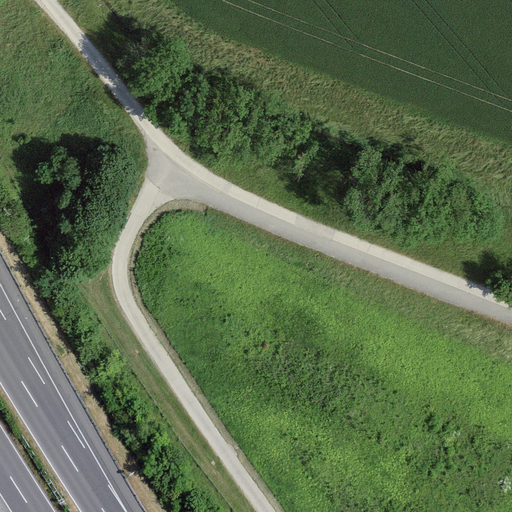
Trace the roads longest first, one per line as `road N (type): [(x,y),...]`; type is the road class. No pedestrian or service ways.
road 1 (track): [(182,159),(130,232),(121,285),(266,511)]
road 2 (track): [(48,0),(182,159)]
road 3 (motorway): [(104,511),(0,345)]
